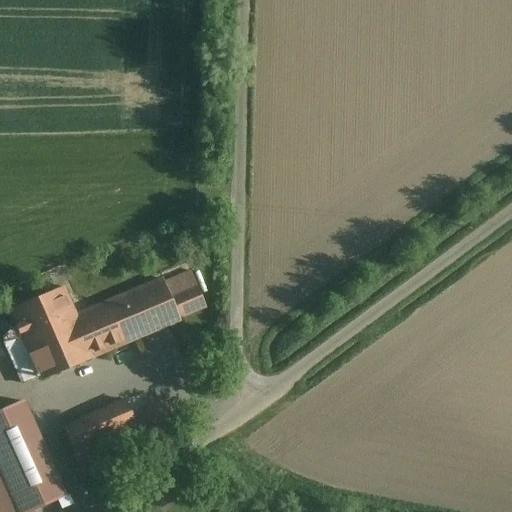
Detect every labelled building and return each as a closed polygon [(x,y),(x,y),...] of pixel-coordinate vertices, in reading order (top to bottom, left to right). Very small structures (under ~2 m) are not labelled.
[(164,282),(178,318),(205,306),(191,272),(164,282)] [(83,333),(29,355),(38,380),(139,335),(178,318),(164,282),(161,280),(75,316),(83,333)] [(83,333),(75,316),(62,287),(10,310),(29,355),(83,333)] [(125,401),(62,429),(77,462),(140,434),(125,401)] [(0,467),(20,511),(25,511),(64,495),(22,402),(5,410),(1,403),(0,403),(0,467)]
